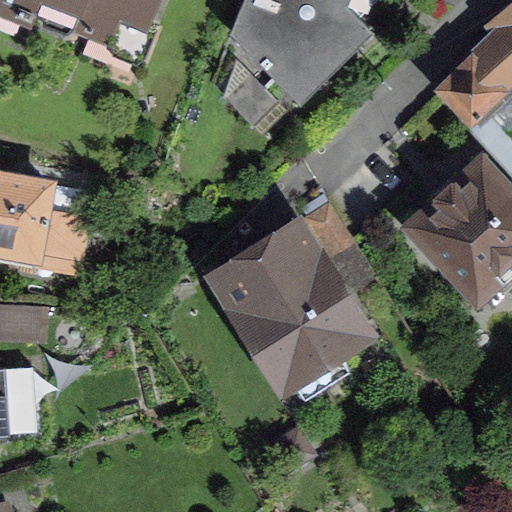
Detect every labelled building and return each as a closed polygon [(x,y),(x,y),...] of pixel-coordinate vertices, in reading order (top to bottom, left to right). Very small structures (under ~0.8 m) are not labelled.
[(0,0),(24,10),(28,0),(0,0)] [(28,0),(24,10),(72,28),(76,19),(136,43),(153,0),(28,0)] [(243,0),(231,31),(261,61),(292,29),(297,33),(330,2),(345,3),(346,0),(243,0)] [(261,61),(298,99),(370,31),(345,3),(330,2),(297,33),(292,29),(261,61)] [(511,18),(500,30),(444,85),(477,122),(507,94),(501,87),(511,76),(511,18)] [(511,197),(480,163),(415,224),(477,291),(511,258),(511,197)] [(48,182),(0,173),(0,246),(0,247),(0,248),(0,256),(76,270),(85,219),(43,212),(48,182)] [(296,223),(217,273),(285,380),(364,330),(296,223)] [(0,304),(0,332),(32,333),(32,306),(0,304)] [(0,431),(9,431),(5,366),(0,366),(0,431)]
